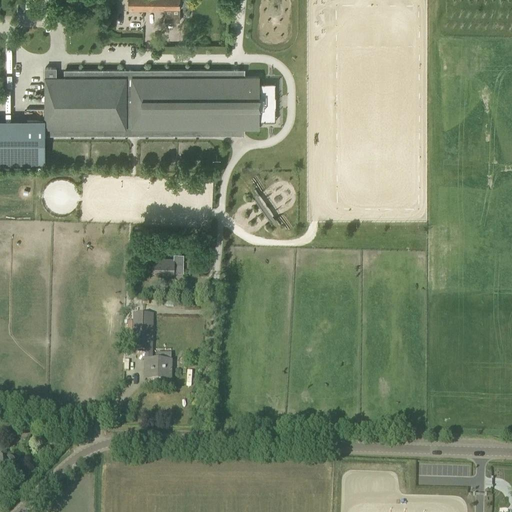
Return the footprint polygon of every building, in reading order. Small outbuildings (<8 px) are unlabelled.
[(128,0),(128,9),(164,9),(164,21),(180,21),(180,7),(190,7),(189,0),(128,0)] [(45,67),(45,134),(244,134),(244,127),(260,127),(260,121),(259,108),(261,108),(261,96),(259,96),(259,83),(259,76),(244,76),(244,70),(65,70),(65,76),(56,76),(56,67),(45,67)] [(174,262),(184,262),(184,254),(174,254),(174,258),(154,258),(154,273),(173,274),(174,262)] [(152,352),(153,315),(134,315),(133,351),(152,352)] [(171,381),(171,362),(145,362),(145,380),(171,381)] [(13,427),(7,433),(16,438),(20,429),(13,427)] [(0,484),(15,469),(13,467),(15,464),(15,463),(14,461),(13,459),(12,457),(10,457),(8,457),(6,457),(5,458),(0,453),(0,484)]
